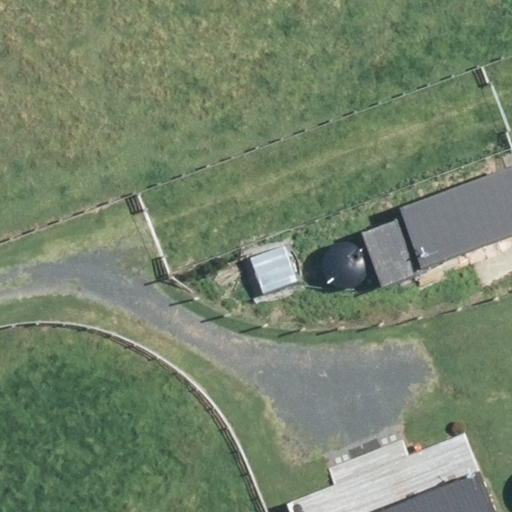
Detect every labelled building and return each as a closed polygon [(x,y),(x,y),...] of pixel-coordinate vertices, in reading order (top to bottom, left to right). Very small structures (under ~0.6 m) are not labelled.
[(511,166),(405,205),(427,266),(511,234),(511,166)] [(405,216),(366,231),(386,287),(426,273),(405,216)] [(294,235),(247,252),(262,296),(310,280),(294,235)] [(381,304),(351,314),(376,388),(405,378),(381,304)] [(315,338),(281,351),(309,427),(343,414),(315,338)]
